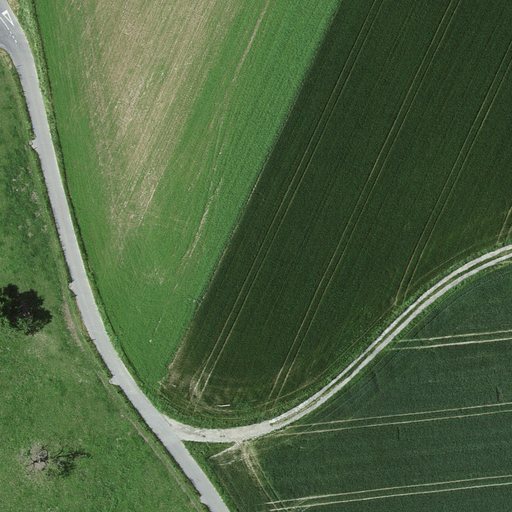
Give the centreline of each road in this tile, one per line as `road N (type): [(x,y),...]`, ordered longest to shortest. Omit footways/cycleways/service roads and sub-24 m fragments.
road 1 (unclassified): [(0,16),(27,67),(89,316),(116,367),(221,511)]
road 2 (track): [(511,250),(447,281),(326,391),(270,425),(220,435),(159,427)]
